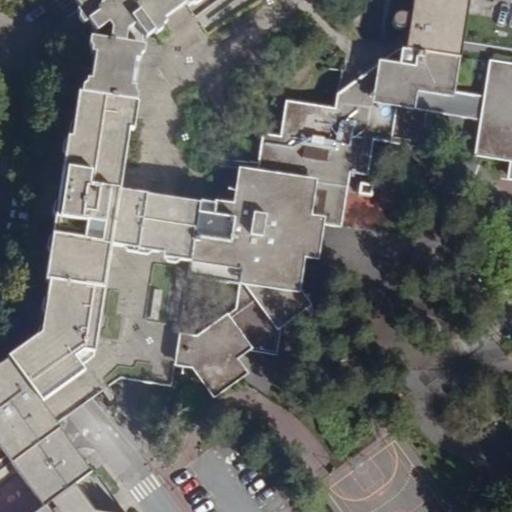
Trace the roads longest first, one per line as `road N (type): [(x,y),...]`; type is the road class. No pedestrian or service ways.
road 1 (residential): [(0,299),(157,511)]
road 2 (residential): [(69,0),(18,37),(0,142)]
